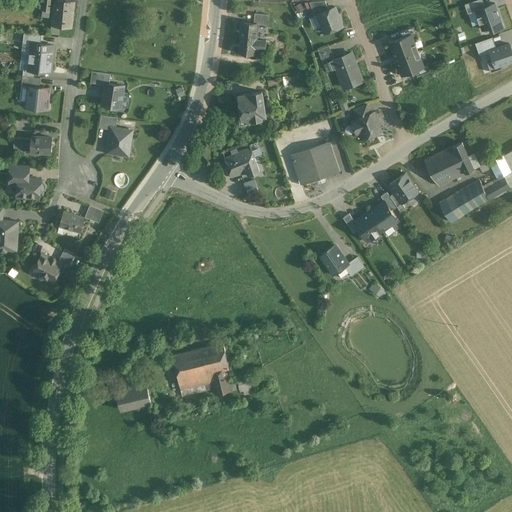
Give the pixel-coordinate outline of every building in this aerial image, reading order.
[(51,0),(41,0),(41,2),(44,2),(43,10),(50,11),(51,0)] [(75,1),(67,0),(54,0),(51,25),(72,28),(75,1)] [(325,0),(309,2),(315,16),(318,14),(317,14),(329,9),(325,0)] [(482,0),(476,0),(465,4),(468,13),(475,10),(482,31),(489,28),(490,32),(504,28),(496,2),(484,6),(482,0)] [(329,9),(317,14),(318,14),(325,32),(342,26),(335,7),(329,9)] [(268,14),(255,13),(254,23),(259,23),(259,24),(266,25),(268,14)] [(240,36),(257,38),(259,24),(259,23),(254,23),(241,21),(239,36),(240,36)] [(413,26),(400,32),(402,37),(411,34),(416,32),(413,26)] [(36,34),(23,32),(22,38),(22,39),(35,41),(36,34)] [(464,32),(458,34),(460,40),(466,38),(464,32)] [(402,37),(389,42),(402,76),(415,71),(424,67),(411,34),(402,37)] [(256,40),(257,38),(240,36),(239,53),(255,55),(255,47),(265,48),(265,41),(256,40)] [(492,37),(475,43),(479,55),(489,51),(492,60),(487,62),(490,72),(502,68),(501,66),(511,62),(511,49),(510,42),(496,47),(492,37)] [(54,44),(33,42),(32,52),(30,52),(28,69),(28,70),(35,71),(51,72),(54,44)] [(329,45),(318,49),(321,59),(333,55),(329,45)] [(351,53),(329,61),(332,70),(337,68),(344,87),(362,80),(351,53)] [(428,66),(424,67),(415,71),(417,76),(430,71),(428,66)] [(99,71),(92,70),(90,82),(97,83),(99,71)] [(111,73),(99,71),(97,83),(105,84),(106,82),(109,83),(111,73)] [(284,74),(271,76),(272,84),(285,82),(284,74)] [(35,76),(23,75),(22,85),(30,86),(40,87),(41,77),(35,76)] [(109,83),(106,82),(105,84),(102,104),(121,107),(124,85),(109,83)] [(40,87),(30,86),(28,100),(27,101),(26,105),(28,107),(31,107),(33,106),(47,107),(49,88),(40,87)] [(262,90),(239,93),(242,117),(245,116),(246,122),(254,121),(253,118),(263,116),(263,114),(271,113),(269,105),(265,106),(262,90)] [(367,104),(354,109),(357,118),(370,113),(367,104)] [(357,118),(356,118),(357,120),(356,120),(355,123),(358,131),(361,132),(362,131),(364,137),(364,138),(366,137),(366,138),(370,140),(373,138),(375,135),(374,134),(381,131),(379,125),(380,123),(378,118),(376,117),(374,112),(370,113),(357,118)] [(118,117),(107,115),(105,128),(111,129),(111,127),(116,127),(118,117)] [(116,127),(111,127),(111,129),(108,151),(128,155),(132,130),(116,127)] [(52,135),(33,134),(33,138),(32,151),(52,152),(52,135)] [(33,138),(15,137),(14,150),(32,151),(33,138)] [(329,141),(291,154),(301,184),(339,171),(329,141)] [(471,160),(462,141),(453,146),(466,172),(475,168),(474,168),(480,165),(476,157),(471,160)] [(453,146),(425,159),(433,176),(440,185),(466,172),(453,146)] [(251,147),(225,156),(233,176),(247,171),(249,176),(260,172),(251,147)] [(511,149),(503,155),(511,171),(511,173),(511,149)] [(503,154),(490,160),(492,166),(498,177),(511,171),(503,155),(503,154)] [(489,160),(480,165),(483,171),(492,166),(490,160),(489,160)] [(29,166),(11,165),(10,183),(18,184),(19,177),(29,177),(29,166)] [(406,173),(389,184),(395,192),(402,203),(419,192),(406,173)] [(29,177),(19,177),(18,184),(17,196),(39,197),(40,192),(41,192),(44,190),(44,186),(42,183),(40,183),(41,178),(29,177)] [(505,177),(488,187),(486,183),(483,185),(489,198),(510,186),(505,178),(505,177)] [(255,178),(245,180),(247,188),(257,185),(255,178)] [(480,179),(439,202),(451,221),(489,198),(483,185),(480,179)] [(390,196),(387,192),(381,196),(384,201),(385,201),(391,210),(397,206),(390,196)] [(402,203),(395,192),(390,196),(397,206),(400,210),(405,207),(402,203)] [(384,201),(369,212),(382,230),(398,220),(391,210),(385,201),(384,201)] [(104,209),(90,204),(85,216),(86,216),(99,221),(104,209)] [(85,216),(64,209),(60,225),(81,231),(86,216),(85,216)] [(355,221),(354,222),(359,228),(367,240),(382,230),(369,212),(355,221)] [(355,221),(349,213),(343,217),(353,232),(359,228),(354,222),(355,221)] [(2,219),(0,219),(0,249),(1,251),(6,251),(8,249),(17,249),(19,220),(2,219)] [(348,263),(335,245),(320,255),(334,275),(345,267),(349,264),(348,263)] [(75,253),(64,248),(58,261),(63,263),(62,263),(69,266),(75,253)] [(52,257),(51,259),(42,254),(37,264),(42,266),(37,274),(39,275),(40,278),(42,279),(44,278),(53,282),(62,263),(63,263),(58,261),(57,260),(56,257),(54,256),(52,257)] [(365,267),(358,256),(353,259),(360,270),(365,267)] [(360,270),(353,259),(348,263),(349,264),(345,267),(351,276),(360,270)] [(225,342),(174,353),(179,378),(226,368),(227,371),(231,370),(225,342)] [(226,368),(179,378),(183,394),(210,388),(209,381),(213,380),(216,393),(238,388),(236,380),(229,382),(227,371),(226,368)] [(252,372),(238,376),(240,385),(243,384),(243,383),(254,380),(252,372)] [(254,380),(243,383),(243,384),(246,394),(256,391),(254,380)] [(149,382),(117,389),(122,409),(153,402),(149,382)]
